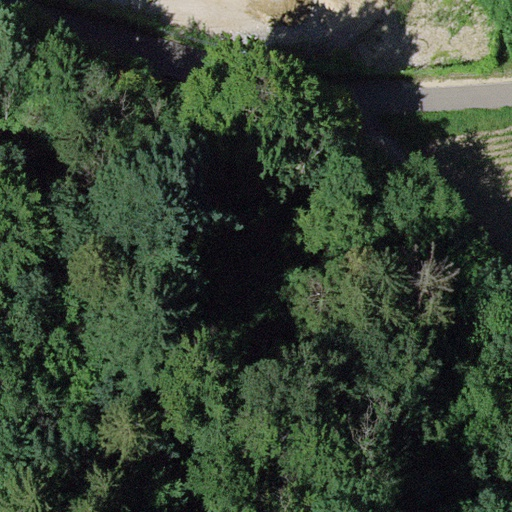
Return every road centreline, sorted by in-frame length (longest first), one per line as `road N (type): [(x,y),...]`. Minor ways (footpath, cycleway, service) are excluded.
road 1 (track): [(0,15),(358,103)]
road 2 (track): [(358,103),(511,295)]
